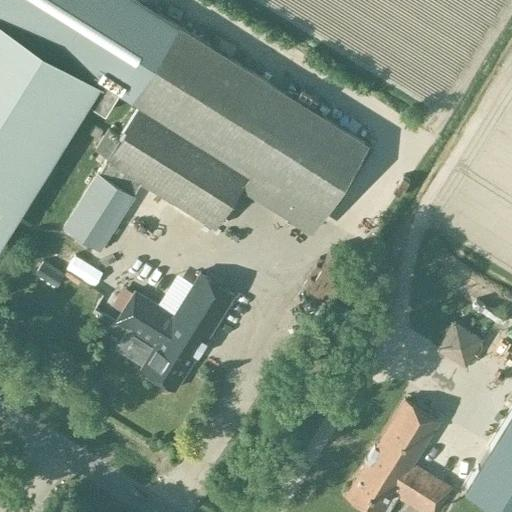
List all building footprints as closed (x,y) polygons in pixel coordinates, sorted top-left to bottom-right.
[(0,0),(0,236),(19,207),(16,205),(83,99),(104,112),(118,89),(130,97),(139,102),(119,136),(107,128),(94,149),(106,156),(105,158),(62,226),(99,249),(142,181),(215,226),(239,186),(309,229),(319,213),(328,198),(337,204),(355,174),(346,168),(364,139),(175,23),(137,0),(0,0)] [(358,100),(355,112),(368,115),(370,102),(358,100)] [(232,243),(262,214),(248,199),(218,227),(232,243)] [(125,347),(145,360),(140,367),(174,388),(234,292),(200,271),(173,314),(135,290),(116,320),(134,332),(125,347)] [(467,369),(476,343),(443,332),(435,358),(467,369)] [(421,363),(427,360),(418,338),(404,343),(408,353),(398,357),(405,376),(423,369),(421,363)] [(475,438),(494,387),(465,376),(458,396),(465,399),(460,411),(467,413),(460,433),(475,438)] [(314,402),(320,394),(311,388),(306,397),(314,402)] [(424,511),(434,511),(451,486),(412,462),(438,419),(404,398),(377,442),(345,494),(373,511),(386,511),(397,495),(424,511)] [(511,511),(511,406),(463,485),(507,511),(511,511)]
